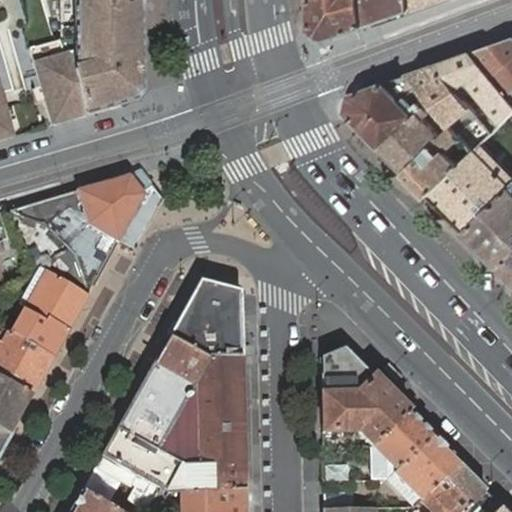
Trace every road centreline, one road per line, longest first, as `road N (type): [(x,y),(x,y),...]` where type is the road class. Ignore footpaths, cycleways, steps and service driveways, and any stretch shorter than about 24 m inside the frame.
road 1 (residential): [(16,511),(159,261),(176,246),(225,242),(285,282)]
road 2 (primary): [(511,363),(341,183),(293,96)]
road 3 (primary): [(320,250),(511,443)]
road 4 (residential): [(293,96),(511,15)]
road 5 (residential): [(284,511),(278,298),(285,282)]
road 6 (residential): [(218,107),(0,175)]
road 7 (primary): [(218,107),(245,168),(320,250)]
road 8 (unclassified): [(230,0),(245,62),(268,89),(293,96)]
